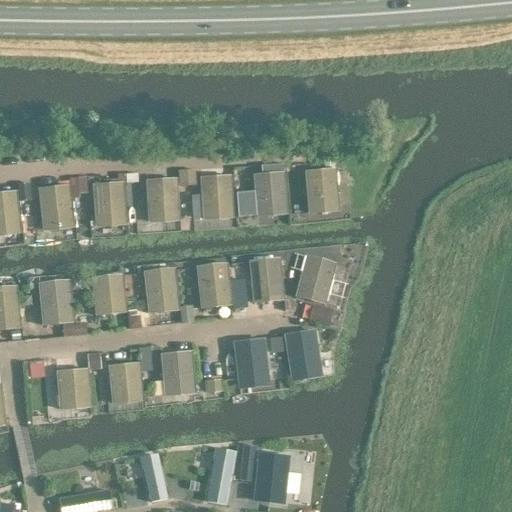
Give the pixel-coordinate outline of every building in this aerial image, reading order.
[(334,170),(305,173),(308,213),(311,213),(314,214),(318,214),(321,212),(338,210),(334,170)] [(193,171),(178,172),(179,182),(194,182),(193,171)] [(283,214),(286,214),(283,174),(253,176),(256,216),(274,215),(277,216),(280,216),(283,214)] [(203,219),(220,218),(223,219),(227,219),(230,218),(232,217),(230,177),(200,179),(203,219)] [(85,178),(69,179),(72,199),(77,199),(76,190),(86,189),(85,178)] [(146,182),(148,222),(151,222),(154,223),(158,223),(161,221),(165,221),(169,222),(172,222),(175,220),(178,220),(176,180),(146,182)] [(28,184),(17,186),(18,195),(19,202),(30,201),(29,194),(28,184)] [(122,184),(110,185),(92,186),(95,226),(112,225),(116,226),(119,226),(122,224),(125,224),(122,184)] [(55,229),(60,228),(63,229),(67,229),(70,227),(72,227),(68,187),(38,190),(43,230),(45,230),(49,231),(52,231),(55,229)] [(0,234),(7,234),(10,235),(14,235),(17,233),(19,233),(15,192),(0,194),(0,234)] [(324,304),(334,265),(332,264),(329,262),(326,261),(322,262),(306,257),(295,297),(324,304)] [(262,261),(261,262),(258,261),(254,261),(251,263),(249,263),(253,303),(283,300),(279,260),(276,260),(273,259),(269,259),(266,261),(262,261)] [(213,266),(196,268),(200,309),(230,305),(226,265),(223,265),(220,264),(216,265),(213,266)] [(161,272),(144,273),(148,314),(177,311),(173,270),(171,271),(167,270),(164,270),(161,272)] [(121,277),(118,277),(115,276),(112,276),(109,278),(92,280),(95,316),(125,313),(121,277)] [(38,285),(42,325),(72,322),(68,282),(65,282),(62,281),(58,282),(55,283),(38,285)] [(0,330),(19,329),(15,288),(0,289),(0,330)] [(242,291),(231,292),(233,309),(244,308),(242,291)] [(312,307),(309,321),(321,324),(328,326),(332,312),(324,310),(312,307)] [(191,311),(180,312),(181,323),(192,322),(191,311)] [(138,317),(127,318),(128,329),(140,328),(138,317)] [(72,325),(63,325),(64,337),(73,336),(72,325)] [(83,325),(74,326),(75,335),(85,334),(83,325)] [(19,332),(10,333),(11,342),(20,341),(19,332)] [(313,332),(284,336),(290,375),(309,372),(309,373),(321,371),(319,360),(318,360),(313,332)] [(281,338),(270,339),(271,353),(282,352),(281,338)] [(262,340),(233,344),(238,383),(257,380),(257,382),(268,380),(267,369),(266,369),(262,340)] [(141,373),(151,372),(149,357),(148,349),(139,350),(140,362),(141,373)] [(178,395),(181,394),(185,395),(188,395),(191,393),(194,393),(190,353),(160,356),(164,396),(178,395)] [(98,355),(87,356),(88,370),(99,369),(98,355)] [(70,358),(55,359),(56,369),(71,368),(70,358)] [(42,364),(28,365),(29,379),(44,378),(42,364)] [(110,385),(112,404),(141,401),(138,364),(108,368),(109,379),(110,385)] [(56,376),(59,410),(62,409),(65,411),(69,410),(72,409),(77,408),(80,409),(84,409),(87,407),(90,407),(87,370),(56,373),(56,376)] [(220,381),(205,383),(206,393),(221,391),(220,381)] [(254,455),(255,447),(243,446),(242,454),(254,455)] [(233,454),(225,453),(223,451),(216,450),(214,451),(213,459),(214,461),(207,503),(224,506),(233,454)] [(141,458),(139,460),(141,468),(143,469),(151,503),(166,500),(157,457),(150,458),(148,456),(141,458)] [(278,463),(258,461),(253,501),(282,504),(286,472),(287,471),(288,464),(286,462),(280,462),(278,463)] [(99,494),(59,501),(60,511),(93,511),(110,509),(108,501),(109,499),(108,492),(106,491),(100,492),(99,494)]
